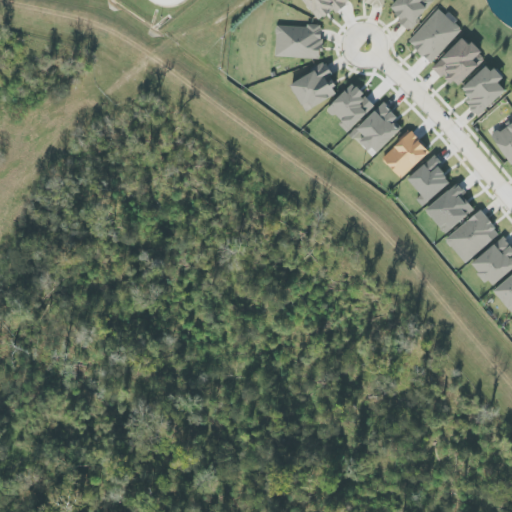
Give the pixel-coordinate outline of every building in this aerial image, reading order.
[(302,0),(321,23),(349,0),(302,0)] [(385,0),(367,0),(367,6),(385,8),(385,0)] [(397,0),(390,8),(408,28),(437,2),(435,0),(397,0)] [(462,31),(441,10),(409,41),(430,63),(462,31)] [(276,57),(322,59),(323,27),(277,25),(276,57)] [(455,89),(487,59),(466,37),(434,66),(455,89)] [(507,91),(499,83),(503,79),(490,64),(462,89),(470,97),(465,101),(478,117),(507,91)] [(291,85),(307,112),(341,92),(325,65),(291,85)] [(375,107),(363,94),(364,94),(354,84),(327,109),(348,132),(375,107)] [(358,129),(366,137),(362,140),(376,155),(403,129),(396,121),(399,118),(385,103),(358,129)] [(511,123),(492,136),(511,166),(511,123)] [(383,158),(402,179),(431,152),(412,131),(383,158)] [(426,202),(453,184),(436,158),(409,176),(426,202)] [(467,194),(459,184),(426,210),(445,234),(474,211),(463,197),(467,194)] [(464,262),(500,234),(482,211),(446,239),(464,262)] [(472,263),(490,287),(511,271),(511,248),(505,239),(472,263)] [(511,276),(494,291),(511,312),(511,276)]
